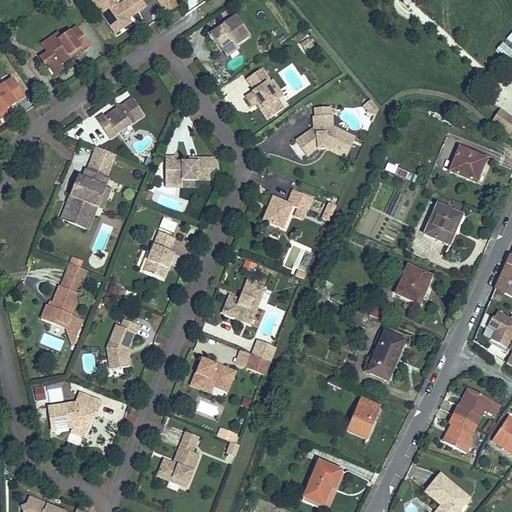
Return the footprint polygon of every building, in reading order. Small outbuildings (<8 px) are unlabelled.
[(114,5),(117,3),(114,0),(93,0),(92,1),(115,34),(130,24),(127,20),(146,7),(141,0),(127,0),(130,4),(122,10),(117,9),(114,5)] [(127,0),(119,6),(117,3),(114,5),(117,9),(122,10),(130,4),(127,0)] [(155,0),(162,14),(177,7),(173,0),(155,0)] [(236,17),(210,35),(222,52),(234,43),(236,46),(249,37),(236,17)] [(76,27),(58,40),(60,42),(49,50),(50,51),(47,53),(40,58),(45,65),(46,64),(54,75),(63,69),(60,65),(71,57),(69,55),(74,52),(76,54),(81,50),(83,52),(90,47),(76,27)] [(57,33),(41,45),(47,53),(50,51),(49,50),(60,42),(58,40),(61,38),(57,33)] [(306,50),(312,46),(308,39),(301,44),(306,50)] [(236,46),(234,43),(222,52),(226,58),(238,49),(236,46)] [(511,51),(503,43),(496,49),(507,60),(511,55),(511,51)] [(266,84),(270,82),(261,69),(246,79),(254,91),(245,98),(251,107),(256,104),(259,102),(270,119),(284,109),(266,84)] [(0,114),(5,110),(24,97),(12,79),(0,87),(0,114)] [(282,95),(272,80),(270,82),(266,84),(277,99),(282,95)] [(132,99),(121,107),(120,111),(116,110),(105,118),(103,115),(96,120),(110,139),(143,116),(132,99)] [(378,110),(370,100),(364,106),(368,111),(367,113),(374,116),(375,117),(378,110)] [(267,121),(270,119),(259,102),(256,104),(267,121)] [(314,128),(295,141),(307,157),(318,149),(317,146),(326,145),(339,152),(348,135),(330,126),(332,122),(332,114),(333,114),(333,108),(329,109),(329,108),(314,109),(315,117),(313,117),(314,128)] [(511,129),(511,118),(499,110),(491,122),(509,134),(511,129)] [(326,145),(317,146),(318,149),(326,149),(345,158),(354,138),(348,135),(339,152),(326,145)] [(105,188),(108,179),(106,179),(115,155),(96,148),(87,171),(85,170),(82,179),(78,177),(70,197),(75,199),(69,212),(65,210),(61,220),(88,230),(97,208),(105,188)] [(468,156),(470,152),(459,148),(449,172),(476,183),(479,174),(476,173),(481,161),(468,156)] [(486,159),(470,152),(468,156),(481,161),(476,173),(479,174),(486,159)] [(165,158),(165,187),(182,188),(182,180),(214,181),(215,159),(197,159),(197,163),(188,163),(175,162),(175,158),(165,158)] [(387,161),(384,169),(394,173),(397,166),(387,161)] [(413,182),(416,175),(405,171),(403,178),(413,182)] [(110,190),(105,188),(97,208),(102,210),(110,190)] [(153,194),(144,191),(141,198),(150,202),(153,194)] [(311,199),(293,191),(287,204),(272,198),(262,222),(282,230),(292,207),(298,209),(306,213),(311,199)] [(465,205),(454,200),(452,205),(455,207),(452,212),(457,214),(460,215),(465,205)] [(322,219),(329,222),(336,207),(329,204),(322,219)] [(448,233),(457,214),(452,212),(437,205),(424,235),(449,245),(453,235),(448,233)] [(306,213),(298,209),(294,217),(302,221),(306,213)] [(460,215),(457,214),(448,233),(453,235),(462,216),(460,215)] [(177,224),(163,219),(160,228),(174,233),(177,224)] [(159,232),(143,271),(163,279),(168,269),(165,268),(167,263),(169,264),(174,254),(170,252),(175,239),(159,232)] [(511,255),(510,256),(504,269),(507,270),(504,277),(501,275),(496,287),(506,291),(504,294),(511,297),(511,255)] [(87,272),(70,265),(64,279),(81,286),(87,272)] [(427,286),(431,277),(408,267),(396,295),(416,303),(424,284),(427,286)] [(295,276),(303,280),(306,275),(297,271),(295,276)] [(81,286),(64,279),(61,287),(78,294),(81,286)] [(241,296),(244,297),(242,301),(240,300),(229,296),(222,314),(250,325),(265,289),(247,281),(241,296)] [(319,295),(327,298),(332,285),(325,282),(319,295)] [(424,284),(416,303),(419,305),(427,286),(424,284)] [(116,296),(119,289),(111,286),(108,292),(116,296)] [(79,295),(59,287),(51,308),(48,306),(47,306),(41,320),(77,335),(81,323),(69,318),(70,316),(79,295)] [(327,298),(319,295),(314,305),(315,305),(312,310),(320,313),(323,308),(327,298)] [(327,298),(323,308),(328,310),(332,300),(327,298)] [(413,309),(416,303),(407,299),(404,305),(413,309)] [(491,340),(506,349),(511,336),(511,320),(497,313),(493,319),(492,318),(487,327),(495,331),(491,340)] [(124,320),(120,328),(116,326),(107,348),(110,370),(129,367),(128,356),(126,356),(125,351),(127,351),(134,334),(136,335),(140,327),(124,320)] [(77,335),(65,330),(71,347),(72,347),(77,335)] [(381,347),(379,346),(384,333),(381,332),(365,371),(370,373),(381,347)] [(404,341),(384,333),(379,346),(381,347),(370,373),(387,380),(394,365),(392,365),(396,356),(397,357),(404,341)] [(271,363),(276,348),(257,341),(252,355),(271,363)] [(246,369),(252,355),(241,351),(236,364),(246,369)] [(265,377),(271,363),(252,355),(246,369),(265,377)] [(222,367),(221,370),(215,368),(217,365),(201,359),(190,386),(204,391),(208,380),(229,388),(236,373),(222,367)] [(229,388),(208,380),(204,391),(210,394),(213,387),(227,393),(229,388)] [(45,400),(43,387),(33,388),(35,402),(45,400)] [(99,396),(77,389),(74,399),(46,405),(51,427),(69,424),(69,422),(70,421),(84,427),(92,406),(95,407),(99,396)] [(467,389),(458,406),(461,407),(469,390),(467,389)] [(492,402),(469,390),(461,407),(458,406),(454,415),(476,426),(483,412),(486,414),(492,402)] [(379,407),(361,399),(347,431),(366,439),(379,407)] [(500,406),(492,402),(486,414),(494,418),(500,406)] [(447,435),(443,443),(466,454),(472,442),(469,441),(476,426),(454,415),(449,425),(454,427),(449,436),(447,435)] [(511,420),(508,418),(492,442),(511,454),(511,420)] [(83,433),(84,427),(70,421),(69,422),(69,424),(68,427),(83,433)] [(487,434),(494,423),(490,421),(483,431),(487,434)] [(231,443),(234,436),(222,431),(219,438),(231,443)] [(186,432),(182,441),(195,446),(199,438),(186,432)] [(182,441),(179,448),(182,449),(192,453),(195,446),(182,441)] [(231,443),(228,451),(236,454),(239,446),(231,443)] [(179,448),(173,464),(177,465),(179,461),(178,461),(182,449),(179,448)] [(199,456),(192,453),(182,449),(178,461),(179,461),(177,465),(173,464),(167,461),(164,469),(161,468),(157,477),(171,482),(173,479),(179,481),(178,485),(186,488),(199,456)] [(341,471),(319,462),(304,498),(320,505),(322,506),(329,490),(328,489),(329,486),(331,487),(334,488),(341,471)] [(441,475),(426,492),(443,507),(438,511),(457,511),(469,498),(441,475)] [(81,511),(76,510),(75,511),(63,511),(52,507),(51,511),(45,508),(47,505),(47,504),(30,497),(27,504),(21,507),(23,511),(81,511)] [(317,510),(320,505),(304,498),(301,504),(317,510)]
